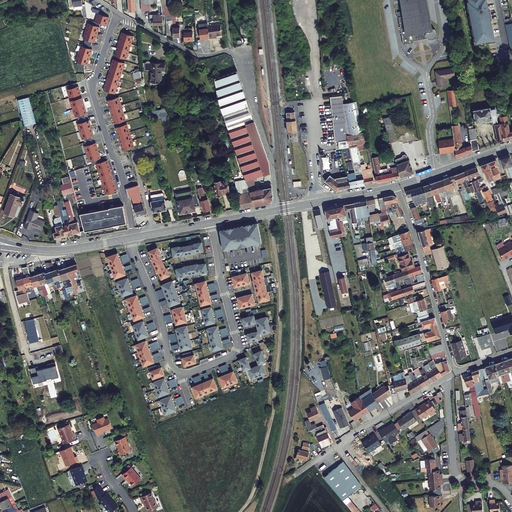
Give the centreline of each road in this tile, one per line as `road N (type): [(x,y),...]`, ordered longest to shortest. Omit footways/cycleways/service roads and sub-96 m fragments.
road 1 (track): [(269,211),(280,294),(275,394),(254,488),(239,511)]
road 2 (residential): [(118,12),(91,84),(132,237)]
road 3 (residential): [(455,373),(396,185)]
road 4 (residential): [(181,373),(229,357),(236,346),(211,222)]
road 5 (residential): [(446,378),(294,475)]
road 6 (tertiary): [(231,51),(271,159),(276,210)]
road 7 (residential): [(129,238),(171,366),(181,373)]
road 8 (tertiary): [(231,51),(190,52),(118,12)]
road 9 (secondary): [(396,185),(511,146)]
